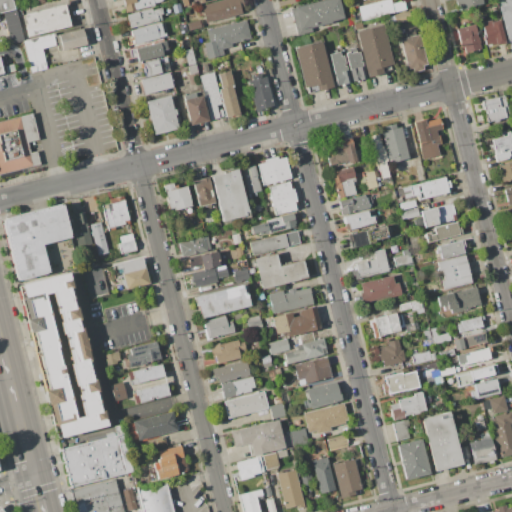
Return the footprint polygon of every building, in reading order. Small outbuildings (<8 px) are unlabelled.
[(0,0),(0,13),(15,10),(12,0),(0,0)] [(123,0),(166,0),(167,1),(126,12),(123,0)] [(201,6),(225,0),(241,0),(243,6),(240,7),(242,13),(205,22),(201,6)] [(291,8),(325,0),(338,0),(343,18),(310,26),(311,32),(298,35),(291,8)] [(358,7),(386,0),(390,0),(391,3),(403,0),(406,10),(361,21),(358,7)] [(454,0),(481,0),(483,5),(457,11),(454,0)] [(505,0),(511,0),(511,40),(508,41),(499,7),(507,5),(505,0)] [(25,15),(66,5),(72,27),(30,37),(25,15)] [(126,15),(151,8),(152,10),(161,8),(162,13),(161,14),(162,20),(130,28),(126,15)] [(13,45),(4,14),(16,11),(24,42),(13,45)] [(186,23),(200,19),(202,27),(188,30),(186,23)] [(207,30),(246,19),(251,38),(230,43),(231,46),(219,49),(218,46),(212,48),(207,30)] [(481,22),(491,20),(491,22),(499,20),(504,43),(491,46),(490,43),(487,44),(481,22)] [(130,30),(155,23),(158,37),(133,43),(130,30)] [(356,31),(383,24),(393,65),(382,67),(383,73),(367,77),(356,31)] [(455,29),(474,24),(477,36),(478,36),(480,43),(479,43),(480,49),(465,53),(461,40),(458,40),(455,29)] [(404,31),(418,28),(426,64),(421,66),(422,69),(408,73),(400,40),(406,38),(404,31)] [(57,35),(83,29),(87,44),(60,50),(57,35)] [(25,40),(52,34),(55,45),(42,48),(47,68),(32,71),(25,40)] [(135,48),(160,42),(163,55),(139,62),(135,48)] [(295,49),(322,42),(333,87),(319,91),(317,86),(305,89),(295,49)] [(346,52),(358,49),(365,78),(353,81),(346,52)] [(329,54),(339,51),(340,55),(343,55),(350,83),(337,86),(329,54)] [(0,57),(4,56),(5,58),(7,66),(15,64),(18,75),(0,79),(0,57)] [(142,63),(158,59),(161,73),(146,77),(142,63)] [(56,70),(94,60),(117,150),(79,160),(56,70)] [(216,74),(228,70),(240,114),(227,118),(216,74)] [(139,80),(168,72),(172,87),(143,94),(139,80)] [(200,75),(213,72),(221,104),(215,106),(218,117),(211,118),(200,75)] [(249,80),(265,76),(273,108),(257,112),(249,80)] [(145,101),(169,95),(177,129),(153,135),(145,101)] [(184,100),(202,95),(209,120),(190,125),(184,100)] [(481,101),(498,96),(500,107),(504,106),(506,117),(486,122),(481,101)] [(0,174),(0,122),(34,114),(41,141),(29,144),(32,153),(38,152),(41,164),(0,174)] [(413,122),(424,119),(425,122),(440,118),(442,128),(435,130),(437,136),(438,135),(440,145),(436,146),(438,155),(422,159),(413,122)] [(381,131),(386,130),(385,127),(395,124),(396,128),(399,127),(407,158),(389,162),(381,131)] [(491,140),(506,136),(505,133),(510,132),(511,140),(511,158),(497,162),(491,140)] [(368,136),(379,133),(386,161),(390,178),(382,180),(379,169),(377,170),(368,136)] [(325,148),(340,144),(339,140),(350,137),(356,162),(343,165),(343,163),(330,166),(325,148)] [(406,151),(412,149),(415,163),(410,164),(406,151)] [(258,164),(266,162),(265,159),(277,156),(277,159),(286,157),(291,177),(263,184),(258,164)] [(500,165),(511,162),(511,179),(504,182),(500,165)] [(241,168),(254,164),(261,190),(247,194),(241,168)] [(409,166),(416,165),(419,178),(412,179),(409,166)] [(330,172),(351,167),(354,181),(352,181),(355,194),(338,198),(336,186),(334,187),(330,172)] [(210,177),(229,172),(229,170),(236,168),(249,217),(241,219),(241,216),(222,221),(210,177)] [(366,175),(373,173),(376,187),(369,189),(366,175)] [(192,181),(207,177),(214,203),(198,207),(192,181)] [(410,186),(445,178),(446,182),(449,181),(450,187),(447,188),(448,191),(419,199),(418,194),(412,195),(410,186)] [(268,187),(288,181),(290,189),(293,188),(296,201),(293,201),(296,210),(276,215),(268,187)] [(163,185),(171,183),(173,189),(186,186),(191,206),(175,210),(174,208),(169,209),(163,185)] [(402,188),(408,186),(411,196),(405,198),(402,188)] [(506,205),(511,203),(511,186),(503,188),(506,205)] [(338,200),(366,193),(369,207),(341,214),(338,200)] [(101,206),(110,204),(109,200),(122,197),(128,223),(106,228),(101,206)] [(399,204),(414,200),(415,206),(400,210),(399,204)] [(420,211),(451,203),(454,214),(451,215),(452,219),(424,226),(420,211)] [(19,281),(49,273),(42,246),(71,238),(62,205),(3,220),(19,281)] [(399,212),(416,208),(418,215),(401,219),(399,212)] [(74,213),(83,211),(86,223),(77,225),(74,213)] [(342,217),(367,211),(368,217),(373,216),(375,223),(351,229),(349,221),(343,223),(342,217)] [(265,220),(292,213),(296,227),(259,236),(258,232),(251,234),(249,226),(266,222),(265,220)] [(434,228),(456,222),(459,235),(427,242),(425,232),(429,231),(430,235),(435,234),(434,228)] [(74,228),(87,225),(91,245),(79,248),(74,228)] [(350,242),(354,241),(352,235),(365,231),(366,238),(372,237),(373,242),(352,248),(350,242)] [(249,243),(297,232),(299,243),(294,244),(293,241),(286,242),(287,246),(251,254),(249,243)] [(230,235),(238,233),(240,242),(232,244),(230,235)] [(119,237),(132,234),(136,250),(120,254),(118,244),(120,243),(119,237)] [(95,237),(104,235),(109,255),(100,257),(95,237)] [(179,242),(207,235),(210,251),(182,258),(179,242)] [(439,247),(461,241),(464,253),(442,258),(441,254),(437,255),(436,250),(440,249),(439,247)] [(235,249),(241,247),(243,256),(237,258),(235,249)] [(352,271),(356,270),(355,264),(375,259),(373,252),(383,249),(389,271),(354,279),(352,271)] [(188,258),(218,251),(221,265),(202,270),(201,265),(191,268),(188,258)] [(254,259),(276,254),(279,267),(303,261),(307,278),(261,289),(254,259)] [(393,258),(410,254),(412,262),(395,266),(393,258)] [(437,262),(464,255),(471,283),(444,290),(442,281),(444,280),(442,270),(439,271),(437,262)] [(117,265),(143,258),(150,284),(128,290),(122,270),(118,271),(117,265)] [(191,274),(215,269),(215,272),(226,269),(227,275),(217,278),(217,280),(194,286),(191,274)] [(232,272),(246,269),(248,277),(234,281),(232,272)] [(59,440),(108,427),(85,337),(69,273),(20,285),(38,357),(59,440)] [(359,283),(392,275),(394,283),(397,282),(401,295),(366,303),(364,295),(362,295),(359,283)] [(194,297),(245,284),(250,306),(199,319),(194,297)] [(267,294),(282,291),(283,294),(289,292),(288,289),(296,287),(296,290),(309,287),(314,304),(272,315),(267,294)] [(434,297),(475,287),(480,307),(452,313),(451,308),(445,310),(443,304),(436,306),(434,297)] [(254,294),(263,292),(264,299),(256,301),(254,294)] [(410,302),(420,299),(422,307),(412,310),(410,302)] [(399,305),(409,302),(410,308),(400,310),(399,305)] [(271,318),(291,313),(292,317),(301,315),(300,311),(311,308),(316,330),(286,337),(285,331),(274,334),(271,318)] [(374,318),(395,313),(399,331),(378,336),(374,318)] [(246,318),(259,315),(262,329),(250,332),(246,318)] [(202,322),(224,316),(226,323),(232,322),(235,332),(206,339),(202,322)] [(461,321),(479,316),(482,326),(459,332),(457,324),(461,323),(461,321)] [(430,328),(435,327),(437,337),(449,334),(450,339),(434,343),(430,328)] [(422,331),(429,329),(431,338),(425,340),(422,331)] [(452,339),(485,332),(487,342),(455,350),(452,339)] [(267,343),(299,335),(301,344),(322,339),(326,355),(286,364),(283,353),(293,351),(292,348),(269,354),(267,343)] [(375,348),(388,345),(387,341),(398,338),(404,361),(380,367),(375,348)] [(209,346),(238,339),(239,343),(242,343),(245,353),(239,354),(240,358),(214,364),(209,346)] [(129,349),(156,342),(160,359),(133,365),(129,349)] [(438,352),(452,348),(454,355),(439,359),(438,352)] [(457,355),(488,348),(491,358),(460,366),(457,355)] [(410,350),(415,349),(416,353),(429,350),(431,360),(413,364),(410,350)] [(105,355),(117,352),(119,360),(116,360),(116,363),(108,365),(105,355)] [(259,357),(269,355),(271,361),(261,364),(259,357)] [(293,365),(326,357),(331,376),(298,384),(293,365)] [(441,376),(437,360),(418,365),(422,381),(441,376)] [(212,369),(246,361),(249,375),(219,383),(218,377),(214,378),(212,369)] [(459,372),(495,363),(495,366),(493,367),(494,374),(462,382),(459,372)] [(130,373),(163,365),(171,395),(138,404),(135,391),(167,383),(165,377),(133,385),(130,373)] [(438,369),(452,366),(454,373),(440,376),(438,369)] [(266,370),(273,369),(275,380),(269,382),(266,370)] [(385,376),(401,372),(402,374),(415,371),(419,387),(389,394),(385,376)] [(219,384),(251,376),(254,385),(249,386),(250,391),(223,398),(219,384)] [(474,384),(495,379),(499,393),(472,399),(471,392),(476,391),(474,384)] [(109,384),(121,381),(125,398),(113,401),(109,384)] [(306,388),(336,381),(341,401),(311,409),(306,388)] [(279,392),(288,390),(291,401),(282,403),(279,392)] [(266,408),(262,391),(222,402),(227,419),(266,408)] [(390,405),(398,403),(397,400),(414,396),(413,393),(421,391),(426,410),(393,418),(390,405)] [(489,399),(503,395),(506,409),(492,413),(489,399)] [(269,407),(282,404),(285,415),(272,418),(269,407)] [(303,414),(344,404),(348,422),(330,427),(331,430),(316,433),(315,431),(308,432),(303,414)] [(131,421),(172,411),(176,430),(136,440),(131,421)] [(496,415),(510,411),(511,418),(511,422),(509,423),(511,434),(511,455),(502,457),(493,424),(498,423),(496,415)] [(419,419),(448,412),(461,464),(432,471),(419,419)] [(474,420),(482,418),(485,427),(476,429),(474,420)] [(230,431),(277,419),(284,447),(252,455),(249,442),(234,445),(230,431)] [(392,423),(407,420),(408,426),(406,427),(409,438),(396,441),(392,423)] [(289,431),(304,428),(307,443),(293,446),(289,431)] [(479,434),(488,431),(495,459),(473,464),(468,442),(480,439),(479,434)] [(62,450),(124,434),(133,473),(71,488),(62,450)] [(283,436),(288,434),(291,446),(286,447),(283,436)] [(326,440),(346,436),(348,447),(329,452),(326,440)] [(396,444),(420,438),(429,474),(405,480),(396,444)] [(158,452),(180,446),(182,457),(173,459),(177,475),(157,479),(155,470),(159,469),(157,459),(160,459),(158,452)] [(276,452),(286,450),(287,456),(278,459),(276,452)] [(261,455),(275,452),(278,466),(265,469),(261,455)] [(234,462),(258,456),(262,471),(251,474),(251,476),(238,479),(234,462)] [(312,460),(327,457),(335,489),(320,493),(312,460)] [(331,464),(353,459),(362,492),(339,498),(331,464)] [(276,474),(294,470),(303,507),(297,508),(296,505),(284,508),(276,474)] [(299,472),(310,470),(313,485),(303,488),(299,472)] [(77,511),(72,491),(116,480),(124,511),(77,511)] [(175,511),(168,481),(138,489),(144,511),(175,511)] [(127,511),(122,491),(132,489),(137,510),(127,511)] [(242,511),(238,495),(260,489),(262,496),(256,497),(259,511),(242,511)]
